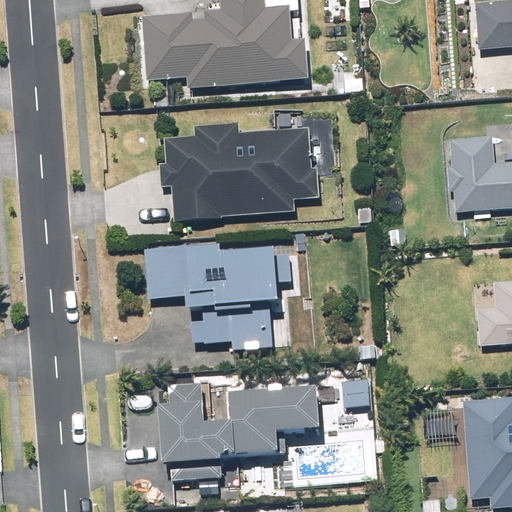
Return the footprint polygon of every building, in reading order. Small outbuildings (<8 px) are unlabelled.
[(190,82),(191,94),(311,86),(309,47),(295,48),(293,13),(269,15),(268,0),(222,0),(224,16),(206,17),(207,25),(195,26),(195,18),(144,21),(148,85),(190,82)] [(511,6),(478,8),(481,54),(511,52),(511,6)] [(365,77),(339,76),(339,97),(364,98),(365,77)] [(197,142),(167,144),(169,169),(161,169),(162,192),(174,191),(177,226),(297,217),(296,205),(322,204),(320,174),(314,174),(311,134),(242,139),(241,129),(196,132),(197,142)] [(456,197),(458,217),(511,213),(511,168),(496,169),(494,142),(453,145),(455,172),(449,172),(451,197),(456,197)] [(224,257),(207,258),(207,252),(146,256),(150,306),(189,303),(191,320),(206,319),(206,328),(194,328),(195,350),(234,348),(235,357),(275,355),(272,315),(282,314),(280,288),(293,287),(291,260),(224,264),(224,257)] [(480,314),(482,352),(511,349),(511,287),(496,288),(497,313),(480,314)] [(172,412),(162,413),(164,475),(226,472),(226,467),(239,467),(239,460),(238,438),(230,438),(208,439),(206,390),(171,391),(172,412)] [(317,393),(228,399),(230,438),(238,438),(239,460),(279,457),(277,438),(320,435),(317,393)] [(511,511),(511,404),(466,408),(473,505),(492,504),(492,511),(511,511)] [(381,466),(344,464),(343,486),(380,488),(381,466)] [(445,511),(445,497),(420,498),(420,511),(445,511)]
